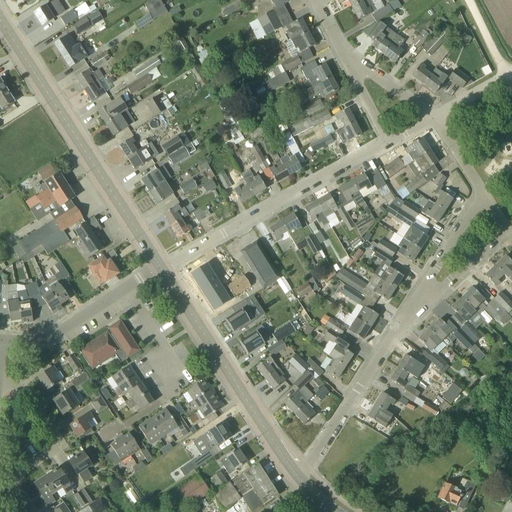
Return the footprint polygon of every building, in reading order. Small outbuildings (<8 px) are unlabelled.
[(150,0),(144,4),(153,20),(167,12),(160,0),(150,0)] [(269,0),(272,4),(273,3),(276,8),(291,0),(269,0)] [(365,0),(351,8),(358,20),(370,14),(376,23),(404,4),(401,0),(396,0),(386,7),(384,8),(379,0),(365,0)] [(228,16),(243,8),(240,2),(224,10),(228,16)] [(45,6),(42,8),(34,13),(42,26),(50,21),(58,16),(60,18),(65,25),(72,21),(73,22),(96,9),(93,4),(89,7),(87,8),(84,4),(73,11),(72,10),(64,15),(58,6),(54,9),(50,3),(45,7),(45,6)] [(402,19),(406,11),(401,8),(396,15),(402,19)] [(103,19),(98,11),(73,26),(78,34),(103,19)] [(261,28),(277,20),(273,12),(257,20),(261,28)] [(301,19),(286,27),(288,32),(283,34),(288,43),(290,41),(308,32),(301,19)] [(265,35),(281,27),(277,20),(261,28),(265,35)] [(373,28),(367,36),(372,40),(374,42),(371,46),(382,54),(397,35),(378,22),(373,28)] [(452,32),(443,25),(438,30),(440,32),(435,37),(434,36),(422,48),(430,56),(452,32)] [(432,33),(427,28),(424,31),(423,30),(411,44),(417,49),(432,33)] [(106,29),(100,32),(103,39),(109,35),(106,29)] [(382,54),(394,63),(400,55),(403,51),(399,48),(408,36),(402,31),(398,36),(397,35),(382,54)] [(299,53),(314,45),(308,32),(290,41),(294,49),(296,48),(299,53)] [(76,46),(71,39),(68,35),(62,39),(53,44),(61,56),(76,46)] [(81,43),(76,46),(61,56),(69,69),(78,63),(89,55),(81,43)] [(226,49),(221,52),(224,59),(230,56),(226,49)] [(109,58),(105,52),(91,62),(95,68),(106,61),(105,60),(109,58)] [(261,74),(265,82),(284,73),(284,72),(301,64),(301,63),(300,63),(296,55),(297,54),(291,57),(292,58),(282,63),(283,64),(280,65),(269,71),(270,74),(266,76),(264,72),(261,74)] [(156,68),(158,67),(161,65),(160,64),(167,59),(164,55),(157,59),(156,58),(133,73),(138,80),(156,68)] [(305,91),(331,77),(324,64),(318,68),(314,61),(301,68),(302,70),(301,71),(306,81),(308,80),(312,87),(305,91)] [(430,75),(423,70),(425,67),(421,64),(411,76),(423,85),(430,75)] [(208,82),(198,65),(191,70),(201,87),(208,82)] [(156,68),(138,80),(126,88),(131,95),(152,82),(151,81),(160,75),(156,68)] [(83,90),(103,77),(98,69),(93,73),(90,69),(75,78),(83,90)] [(423,85),(434,93),(446,77),(435,69),(430,75),(423,85)] [(473,83),(455,70),(448,79),(462,89),(473,83)] [(284,73),(265,82),(270,91),(289,81),(284,73)] [(83,90),(91,103),(106,93),(105,93),(111,89),(103,77),(83,90)] [(305,91),(309,99),(320,93),(322,98),(338,90),(331,77),(305,91)] [(0,95),(0,111),(2,110),(2,111),(6,108),(14,102),(7,91),(0,95)] [(157,96),(145,104),(154,118),(155,117),(162,113),(166,111),(166,110),(160,100),(157,96)] [(127,110),(119,98),(97,112),(105,124),(127,110)] [(286,127),(324,108),(319,99),(282,119),(284,122),(286,127)] [(344,127),(354,122),(348,109),(339,114),(334,116),(337,121),(340,120),(344,127)] [(105,124),(113,137),(121,131),(134,123),(127,110),(105,124)] [(327,110),(310,119),(309,117),(288,128),(293,137),(331,118),(327,110)] [(283,122),(277,126),(281,133),(287,130),(283,122)] [(354,122),(344,127),(339,130),(343,138),(345,137),(348,142),(361,135),(354,122)] [(330,134),(336,131),(333,125),(327,127),(330,134)] [(167,157),(174,153),(190,144),(184,133),(161,146),(167,157)] [(127,158),(137,152),(132,144),(137,141),(133,137),(127,141),(119,146),(127,158)] [(323,139),(309,146),(313,153),(326,146),(323,139)] [(412,162),(413,161),(419,157),(429,151),(421,139),(404,150),(407,155),(412,162)] [(174,153),(167,157),(173,166),(189,157),(188,155),(195,150),(191,143),(190,144),(174,153)] [(127,158),(135,171),(152,159),(144,147),(137,152),(127,158)] [(413,161),(421,173),(437,163),(429,151),(419,157),(413,161)] [(288,176),(301,169),(296,160),(293,155),(288,158),(287,155),(279,160),(282,165),(288,176)] [(248,158),(255,173),(261,170),(253,156),(248,158)] [(256,161),(262,171),(269,168),(263,157),(256,161)] [(405,167),(398,158),(385,167),(384,169),(390,177),(405,167)] [(38,173),(43,181),(55,173),(50,165),(38,173)] [(282,165),(275,169),(273,167),(268,170),(271,175),(276,183),(288,176),(282,165)] [(149,192),(165,182),(157,169),(141,180),(149,192)] [(377,170),(368,175),(377,191),(385,186),(377,170)] [(224,172),(217,176),(225,190),(231,186),(224,172)] [(51,179),(41,186),(45,192),(36,197),(39,203),(67,186),(59,174),(51,179)] [(438,174),(432,184),(438,188),(440,185),(441,185),(446,178),(438,174)] [(364,175),(351,182),(357,192),(364,188),(366,191),(371,188),(369,183),(364,175)] [(397,193),(402,199),(425,182),(421,175),(397,193)] [(252,176),(244,181),(247,186),(253,196),(265,189),(258,176),(253,179),(252,176)] [(196,188),(195,186),(196,185),(192,179),(188,181),(179,187),(184,195),(189,192),(196,188)] [(212,180),(202,186),(206,193),(216,187),(212,180)] [(240,203),(253,196),(247,186),(244,181),(243,180),(236,184),(238,188),(233,190),(240,203)] [(149,192),(156,204),(173,194),(165,182),(149,192)] [(351,182),(339,189),(344,198),(346,202),(347,202),(348,204),(343,207),(346,212),(363,202),(357,192),(351,182)] [(63,231),(73,224),(82,219),(70,200),(74,198),(67,186),(39,203),(30,209),(37,222),(49,214),(53,220),(17,243),(18,244),(11,248),(19,260),(41,245),(63,231)] [(436,203),(434,205),(444,211),(452,199),(439,191),(436,196),(439,197),(436,203)] [(316,202),(328,223),(335,219),(331,211),(336,208),(334,203),(329,195),(316,202)] [(404,201),(404,203),(396,198),(391,203),(400,209),(415,218),(419,212),(419,211),(404,201)] [(434,205),(428,201),(420,213),(428,218),(437,223),(444,211),(434,205)] [(328,223),(316,202),(304,209),(309,218),(311,222),(316,219),(319,224),(321,222),(323,226),(328,224),(328,223)] [(171,209),(163,214),(171,227),(181,220),(188,215),(183,207),(180,209),(177,205),(171,209)] [(346,212),(343,207),(336,211),(343,224),(347,222),(350,227),(354,225),(346,212)] [(205,218),(200,209),(192,214),(197,222),(205,218)] [(398,210),(393,217),(409,228),(410,226),(414,220),(398,210)] [(354,225),(360,236),(361,236),(361,237),(375,222),(371,214),(354,225)] [(293,215),(281,222),(290,238),(294,245),(303,240),(312,256),(321,251),(317,245),(312,235),(308,229),(303,231),(293,215)] [(76,228),(74,230),(82,243),(78,245),(87,259),(91,256),(91,257),(102,250),(90,231),(99,226),(94,218),(85,224),(84,223),(76,228)] [(171,227),(178,239),(191,231),(188,226),(185,227),(181,220),(171,227)] [(281,222),(268,229),(276,242),(281,239),(282,242),(290,238),(281,222)] [(402,229),(397,236),(402,239),(403,239),(420,250),(428,237),(419,232),(413,228),(410,226),(409,228),(407,232),(402,229)] [(63,231),(41,245),(47,255),(69,241),(63,231)] [(317,245),(319,244),(319,245),(325,241),(319,231),(312,235),(317,245)] [(397,249),(380,239),(375,247),(392,258),(397,249)] [(403,239),(402,239),(398,246),(400,248),(397,253),(412,262),(420,250),(403,239)] [(245,249),(239,252),(263,289),(280,279),(256,241),(251,244),(252,246),(246,250),(245,249)] [(354,261),(353,261),(355,262),(363,253),(358,249),(352,257),(351,256),(350,258),(354,261)] [(389,266),(393,260),(378,250),(373,256),(389,266)] [(511,263),(505,256),(495,266),(508,280),(511,283),(511,263)] [(94,263),(88,267),(93,275),(98,272),(99,274),(105,283),(118,274),(117,273),(119,272),(114,265),(113,266),(109,261),(106,263),(102,257),(94,263)] [(69,276),(62,265),(56,269),(63,280),(69,276)] [(214,311),(229,301),(206,265),(191,275),(214,311)] [(508,280),(495,266),(484,276),(495,287),(499,283),(502,286),(508,280)] [(15,267),(15,279),(23,278),(22,267),(15,267)] [(380,280),(385,283),(395,289),(402,277),(388,267),(385,272),(380,280)] [(335,277),(362,294),(367,285),(341,268),(335,277)] [(60,305),(69,299),(54,276),(44,282),(46,285),(60,305)] [(40,294),(38,290),(36,282),(30,284),(33,296),(39,294),(40,294)] [(385,283),(380,290),(375,287),(372,292),(387,301),(395,289),(385,283)] [(17,292),(21,320),(21,324),(32,322),(29,302),(29,303),(27,298),(33,296),(30,284),(24,286),(16,285),(17,292)] [(300,298),(311,290),(307,284),(296,291),(300,298)] [(46,285),(41,288),(46,295),(42,298),(47,306),(53,314),(62,308),(60,305),(46,285)] [(364,297),(361,295),(345,285),(340,294),(359,306),(364,297)] [(10,322),(21,320),(17,292),(7,294),(8,286),(6,286),(2,286),(1,286),(1,298),(7,298),(7,302),(10,322)] [(273,299),(279,296),(274,287),(255,297),(263,314),(277,308),(273,299)] [(511,318),(507,314),(493,299),(487,304),(484,300),(472,288),(462,298),(478,315),(484,309),(497,323),(500,319),(501,320),(500,321),(503,325),(511,318)] [(511,304),(500,292),(493,299),(507,314),(511,309),(511,304)] [(471,321),(478,315),(462,298),(451,308),(456,313),(450,319),(474,343),(481,337),(473,329),(475,328),(472,324),(471,321)] [(235,314),(225,321),(227,323),(225,325),(229,331),(230,329),(232,332),(234,331),(238,329),(240,331),(257,319),(244,299),(231,308),(235,314)] [(360,311),(355,318),(370,328),(378,316),(363,306),(360,311)] [(355,318),(349,314),(344,323),(350,327),(347,331),(362,340),(370,328),(355,318)] [(324,325),(340,336),(345,328),(329,318),(324,325)] [(429,329),(445,347),(446,346),(441,342),(447,336),(451,332),(468,350),(469,348),(473,352),(477,348),(473,344),(474,343),(450,319),(444,324),(439,319),(429,329)] [(127,359),(139,350),(120,320),(107,329),(109,331),(78,350),(92,370),(115,355),(120,363),(127,359)] [(290,324),(271,335),(276,343),(295,331),(290,324)] [(245,339),(239,343),(241,346),(239,347),(243,353),(245,352),(247,355),(270,339),(261,325),(244,337),(245,339)] [(334,361),(345,367),(352,355),(345,351),(350,343),(342,338),(328,329),(323,338),(335,345),(328,357),(334,361)] [(429,329),(418,340),(430,352),(432,354),(427,359),(440,371),(446,364),(436,355),(445,347),(429,329)] [(271,356),(288,346),(283,340),(267,350),(271,356)] [(74,373),(81,368),(73,354),(65,359),(74,373)] [(295,355),(288,362),(301,375),(309,368),(304,363),(295,355)] [(405,355),(397,368),(407,374),(412,377),(417,369),(420,364),(413,360),(405,355)] [(255,367),(264,379),(278,369),(269,357),(255,367)] [(310,369),(317,375),(318,377),(323,372),(309,359),(304,363),(309,368),(310,369)] [(337,380),(345,367),(334,361),(330,368),(327,366),(324,371),(328,374),(337,380)] [(117,386),(135,375),(129,365),(120,371),(111,377),(117,386)] [(46,391),(60,382),(55,374),(56,374),(52,367),(37,377),(46,391)] [(412,377),(407,374),(397,368),(389,380),(398,386),(405,389),(404,390),(416,398),(420,393),(407,385),(412,377)] [(283,376),(278,369),(264,379),(273,390),(281,384),(284,381),(281,377),(283,376)] [(302,406),(311,397),(313,396),(304,386),(313,377),(314,378),(317,375),(310,369),(308,371),(307,370),(293,384),(298,390),(295,394),(291,397),(284,404),(294,414),(302,406)] [(89,379),(85,373),(74,380),(63,387),(66,392),(53,401),(62,415),(78,405),(84,401),(78,392),(92,384),(89,379)] [(127,393),(141,384),(135,375),(117,386),(123,396),(128,393),(127,393)] [(323,384),(316,376),(311,381),(318,389),(323,384)] [(187,391),(193,401),(210,390),(208,387),(209,387),(205,380),(187,391)] [(128,393),(131,398),(124,403),(126,406),(147,393),(141,384),(127,393),(128,393)] [(453,384),(442,398),(450,404),(461,391),(453,384)] [(321,400),(323,398),(329,392),(323,386),(319,390),(315,394),(314,395),(316,397),(320,401),(321,400)] [(212,393),(210,390),(193,401),(199,410),(217,398),(213,392),(212,393)] [(108,392),(103,396),(106,401),(111,397),(108,392)] [(153,402),(147,393),(126,406),(129,410),(136,405),(139,411),(153,402)] [(374,405),(384,411),(389,404),(391,406),(394,401),(382,393),(374,405)] [(100,396),(90,403),(94,409),(97,414),(107,407),(104,402),(100,396)] [(401,397),(398,402),(405,406),(408,401),(401,397)] [(221,405),(217,398),(199,410),(205,419),(213,414),(222,408),(220,405),(221,405)] [(438,410),(425,402),(421,408),(434,416),(438,410)] [(374,405),(367,417),(385,428),(392,416),(384,411),(374,405)] [(308,412),(302,406),(294,414),(304,425),(315,414),(311,410),(308,412)] [(163,411),(157,415),(168,433),(178,427),(172,419),(166,410),(163,412),(163,411)] [(94,434),(87,423),(93,418),(89,413),(69,426),(77,438),(83,434),(86,439),(94,434)] [(148,422),(159,439),(168,433),(157,415),(150,420),(151,420),(148,422)] [(102,447),(108,443),(103,432),(119,424),(117,420),(94,431),(102,447)] [(396,420),(390,431),(397,438),(408,430),(401,424),(396,420)] [(148,422),(145,424),(145,423),(138,427),(144,436),(150,445),(159,439),(148,422)] [(213,423),(199,431),(201,434),(215,426),(213,423)] [(217,446),(222,443),(230,438),(221,424),(213,429),(201,436),(210,450),(217,446)] [(119,440),(130,456),(140,450),(134,442),(129,434),(119,440)] [(119,440),(110,446),(113,451),(121,462),(130,456),(119,440)] [(145,449),(141,452),(148,463),(152,460),(145,449)] [(234,471),(238,468),(246,462),(238,449),(229,455),(225,458),(230,465),(225,469),(228,474),(234,470),(234,471)] [(113,451),(107,455),(114,467),(121,462),(113,451)] [(206,452),(192,462),(196,468),(211,458),(206,452)] [(91,466),(90,464),(93,462),(89,455),(85,457),(83,453),(68,462),(74,471),(76,475),(78,474),(84,483),(91,478),(85,469),(91,466)] [(141,462),(136,465),(139,470),(144,467),(141,462)] [(250,511),(253,511),(270,501),(278,495),(257,463),(249,469),(215,492),(212,495),(201,502),(204,507),(215,499),(223,511),(242,499),(250,511)] [(56,492),(62,488),(66,494),(72,490),(64,477),(58,469),(46,476),(56,492)] [(219,489),(228,482),(220,472),(211,478),(214,482),(219,489)] [(50,496),(56,492),(46,476),(34,484),(42,496),(40,497),(44,504),(46,503),(48,506),(54,502),(50,496)] [(198,476),(165,499),(173,511),(182,511),(210,493),(198,476)] [(457,489),(444,483),(441,489),(437,498),(448,504),(448,503),(455,506),(456,506),(463,510),(467,500),(475,485),(462,479),(457,489)] [(95,500),(98,498),(96,494),(92,497),(87,488),(80,492),(87,503),(89,505),(96,501),(95,500)] [(81,507),(87,503),(80,492),(74,496),(81,507)] [(98,499),(99,499),(96,501),(89,505),(88,505),(92,511),(103,511),(108,509),(107,507),(110,505),(104,495),(98,499)] [(69,511),(63,502),(51,510),(51,511),(69,511)]
